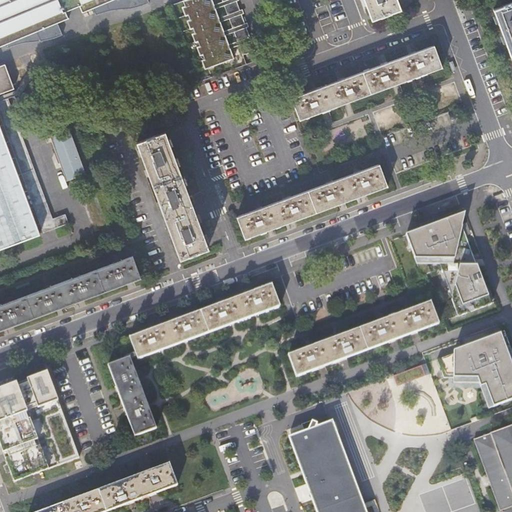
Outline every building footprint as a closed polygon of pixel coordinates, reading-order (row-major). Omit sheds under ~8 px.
[(0,0),(0,39),(102,0),(0,0)] [(181,0),(203,68),(243,55),(238,40),(251,36),(239,0),(181,0)] [(364,0),(370,14),(398,4),(396,0),(364,0)] [(511,0),(492,7),(511,59),(511,0)] [(431,47),(293,96),(301,118),(439,69),(431,47)] [(98,131),(113,125),(110,117),(95,123),(98,131)] [(0,120),(0,249),(2,256),(45,240),(0,120)] [(70,128),(51,135),(67,179),(86,172),(70,128)] [(137,143),(181,259),(209,248),(165,132),(137,143)] [(242,240),(385,187),(377,166),(331,183),(235,219),(242,240)] [(27,187),(42,232),(69,223),(66,213),(51,218),(35,167),(21,171),(26,187),(27,187)] [(416,208),(403,213),(443,317),(495,300),(460,192),(416,208)] [(133,258),(0,307),(0,332),(140,279),(133,258)] [(133,357),(134,360),(277,308),(269,286),(126,339),(133,357)] [(428,304),(286,356),(295,378),(436,324),(428,304)] [(511,360),(499,329),(439,351),(449,376),(480,388),(489,420),(511,412),(511,360)] [(132,362),(131,359),(110,366),(136,438),(157,430),(132,362)] [(427,363),(394,375),(397,385),(431,373),(427,363)] [(28,367),(0,374),(0,474),(2,480),(49,462),(28,367)] [(364,511),(331,423),(328,424),(289,438),(299,466),(316,511),(364,511)] [(511,426),(472,440),(498,511),(499,511),(511,507),(511,426)] [(114,511),(178,488),(170,467),(51,511),(114,511)]
